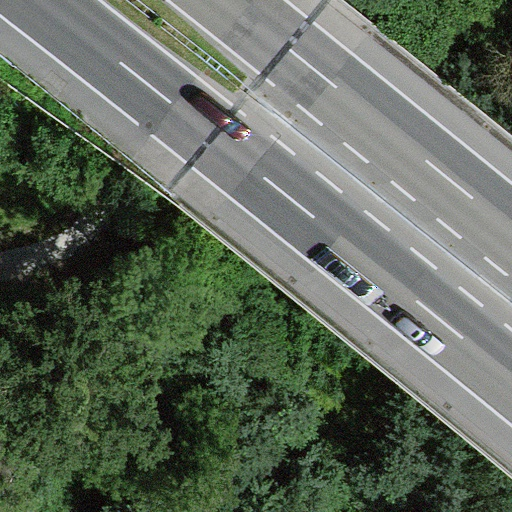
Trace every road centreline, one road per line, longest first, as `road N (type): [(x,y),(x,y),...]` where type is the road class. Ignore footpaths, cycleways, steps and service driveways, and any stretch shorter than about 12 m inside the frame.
road 1 (motorway): [(41,0),(511,380)]
road 2 (motorway): [(511,233),(226,0)]
